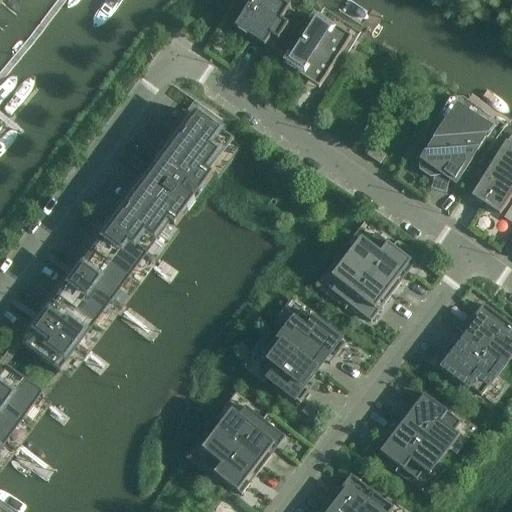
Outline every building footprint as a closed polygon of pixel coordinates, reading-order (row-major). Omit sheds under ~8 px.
[(254,0),(235,30),(238,32),(238,33),(246,39),(247,38),(271,54),(289,28),(282,24),(291,10),(281,4),(280,5),(278,3),(278,2),(275,0),(254,0)] [(323,84),(347,49),(352,42),(318,20),(285,69),(319,91),(323,84)] [(147,181),(109,231),(125,243),(144,257),(168,226),(171,228),(175,231),(203,193),(213,179),(206,174),(229,144),(232,146),(234,144),(211,127),(196,115),(157,167),(160,169),(150,183),(147,181)] [(450,180),(457,185),(462,178),(473,161),(473,155),(478,154),(486,143),(485,137),(485,133),(464,119),(449,120),(440,133),(440,139),(435,140),(419,164),(419,172),(430,180),(434,179),(430,191),(445,195),(450,180)] [(472,199),(500,217),(511,197),(511,149),(506,146),(488,174),(472,199)] [(372,148),(366,157),(380,166),(385,157),(372,148)] [(103,240),(92,255),(108,266),(125,280),(130,283),(148,260),(144,257),(125,243),(109,231),(108,233),(111,235),(106,242),(103,240)] [(375,236),(368,246),(361,240),(346,260),(353,265),(393,295),(401,285),(397,282),(403,275),(406,277),(415,266),(392,249),(375,236)] [(78,280),(108,303),(113,306),(130,283),(92,255),(81,269),(84,272),(78,280)] [(393,295),(353,265),(346,260),(332,279),(338,285),(331,294),(348,307),(371,324),(379,313),(376,310),(381,303),(385,306),(393,295)] [(71,289),(68,286),(57,301),(96,329),(113,306),(108,303),(78,280),(71,289)] [(78,353),(96,329),(57,301),(46,316),(49,318),(43,326),(74,349),(78,353)] [(466,341),(504,369),(511,358),(511,328),(483,306),(474,318),(480,322),(466,341)] [(279,343),(317,372),(330,354),(336,358),(345,347),(302,313),(279,343)] [(78,353),(74,349),(43,326),(37,335),(34,332),(22,348),(38,360),(60,377),(78,353)] [(504,369),(466,341),(452,358),(447,354),(438,366),(481,399),(504,369)] [(317,372),(279,343),(256,373),(300,406),(309,394),(303,390),(317,372)] [(0,403),(26,423),(44,399),(21,382),(22,382),(6,370),(0,377),(0,403)] [(398,424),(438,454),(445,459),(460,439),(453,434),(460,425),(443,412),(420,395),(412,406),(416,409),(410,416),(406,413),(398,424)] [(0,439),(9,446),(26,423),(0,403),(0,439)] [(246,409),(238,419),(232,414),(217,433),(223,438),(263,468),(271,458),(268,455),(273,448),(277,451),(285,439),(263,422),(246,409)] [(416,482),(423,473),(430,478),(445,459),(438,454),(398,424),(390,434),(394,437),(389,444),(385,441),(376,452),(399,470),(399,469),(416,482)] [(263,468),(223,438),(217,433),(202,452),(209,457),(202,467),(219,480),(241,497),(250,486),(246,483),(252,476),(255,479),(263,468)] [(0,457),(9,446),(0,439),(0,457)] [(334,511),(333,511),(392,511),(394,511),(351,478),(342,489),(347,494),(334,511)]
